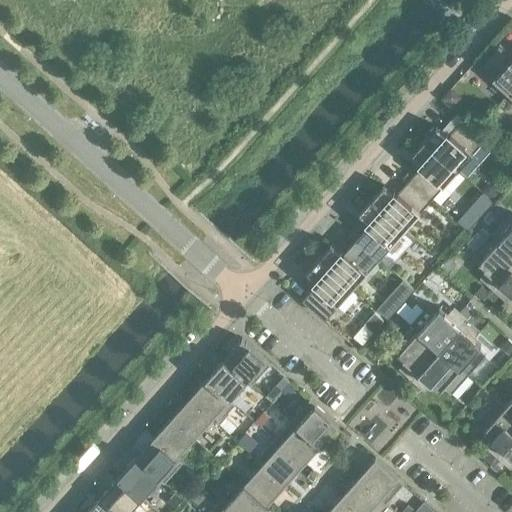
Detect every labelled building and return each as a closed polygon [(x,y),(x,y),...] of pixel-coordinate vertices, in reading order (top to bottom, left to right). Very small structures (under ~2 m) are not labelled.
[(511,53),(499,42),(479,65),(509,92),(511,88),(511,53)] [(485,139),(462,118),(448,135),(437,125),(424,138),(458,169),(485,139)] [(458,169),(424,138),(412,152),(423,162),(409,178),(432,198),(458,169)] [(432,198),(409,178),(395,193),(384,184),(371,197),(405,228),(432,198)] [(405,228),(371,197),(359,211),(370,221),(356,237),(379,257),(390,267),(416,238),(405,228)] [(511,213),(510,211),(492,231),(511,249),(511,213)] [(511,266),(511,249),(492,231),(475,250),(483,257),(478,262),(492,274),(486,282),(493,288),(511,266)] [(379,257),(356,237),(342,253),(331,243),(319,256),(352,287),(379,257)] [(352,287),(319,256),(306,270),(318,280),(303,296),(326,317),(352,287)] [(511,266),(493,288),(500,294),(507,287),(511,291),(511,266)] [(391,316),(413,284),(400,275),(378,307),(391,316)] [(404,296),(397,309),(412,318),(419,305),(404,296)] [(453,318),(439,306),(435,311),(427,304),(411,322),(418,329),(439,348),(467,317),(460,311),(453,318)] [(355,331),(365,340),(386,317),(376,307),(355,331)] [(467,317),(439,348),(468,374),(486,354),(478,347),(482,343),(468,331),(474,323),(467,317)] [(405,372),(412,379),(439,348),(418,329),(398,352),(412,365),(405,372)] [(271,363),(242,337),(224,357),(253,383),(271,363)] [(439,348),(412,379),(419,385),(425,378),(439,390),(444,385),(452,392),(468,374),(439,348)] [(253,383),(224,357),(207,377),(230,398),(247,379),(252,384),(253,383)] [(272,400),(290,380),(283,374),(266,394),(272,400)] [(230,398),(207,377),(189,397),(212,417),(230,398)] [(290,382),(282,390),(287,394),(295,386),(290,382)] [(212,417),(189,397),(171,416),(195,437),(212,417)] [(511,397),(505,405),(497,398),(496,399),(511,412),(511,397)] [(339,424),(310,398),(292,418),(321,444),(339,424)] [(511,439),(511,412),(496,399),(480,417),(488,424),(483,429),(497,441),(490,449),(498,455),(511,439)] [(261,425),(269,415),(264,410),(255,420),(261,425)] [(195,437),(171,416),(154,436),(182,462),(183,461),(177,456),(195,437)] [(321,444),(292,418),(274,438),(303,463),(321,444)] [(182,462),(154,436),(136,456),(165,481),(182,462)] [(303,463),(274,438),(257,457),(286,483),(303,463)] [(511,439),(498,455),(505,462),(511,455),(511,439)] [(226,451),(221,446),(214,454),(219,459),(226,451)] [(165,481),(136,456),(119,475),(142,496),(159,477),(164,482),(165,481)] [(404,482),(375,456),(357,476),(386,502),(404,482)] [(261,463),(245,482),(268,503),(286,483),(257,457),(256,458),(261,463)] [(142,496),(119,475),(101,495),(120,511),(137,511),(132,507),(142,496)] [(357,511),(381,511),(388,504),(386,502),(357,476),(340,496),(357,511)] [(222,496),(222,497),(238,511),(259,511),(268,503),(245,482),(227,501),(222,496)] [(199,483),(187,497),(197,505),(209,491),(199,483)] [(183,485),(177,491),(184,498),(190,491),(183,485)] [(175,508),(183,499),(175,491),(167,500),(175,508)] [(120,511),(101,495),(85,511),(120,511)] [(357,511),(340,496),(325,511),(357,511)] [(238,511),(222,497),(207,511),(238,511)]
